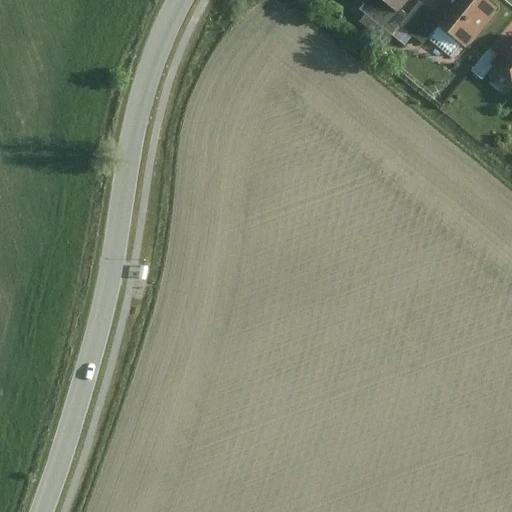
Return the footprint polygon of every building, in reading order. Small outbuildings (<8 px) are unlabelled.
[(399,28),(407,19),(398,12),(393,17),(373,0),(366,0),(356,12),(389,40),(399,28)] [(398,12),(406,0),(373,0),(393,17),(398,12)] [(466,50),(495,13),(478,0),(450,0),(437,18),(431,25),(435,28),(466,50)] [(399,28),(420,46),(435,28),(431,25),(437,18),(420,4),(407,19),(399,28)] [(511,46),(499,62),(492,70),(511,85),(511,46)] [(499,62),(484,51),(465,74),(480,86),(492,70),(499,62)]
